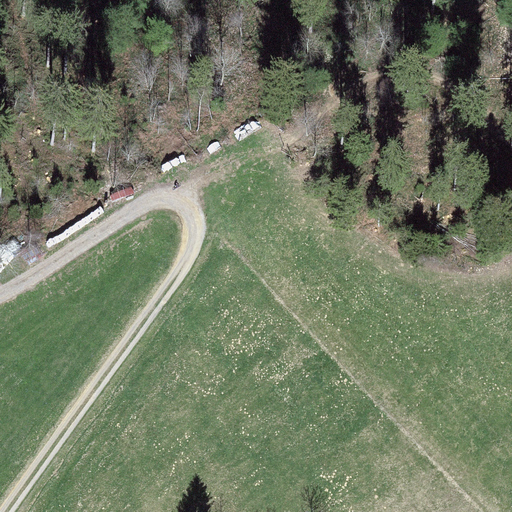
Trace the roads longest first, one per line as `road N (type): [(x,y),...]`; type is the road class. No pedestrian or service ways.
road 1 (track): [(5,511),(191,254),(196,213),(181,196)]
road 2 (track): [(0,297),(149,198),(181,196)]
